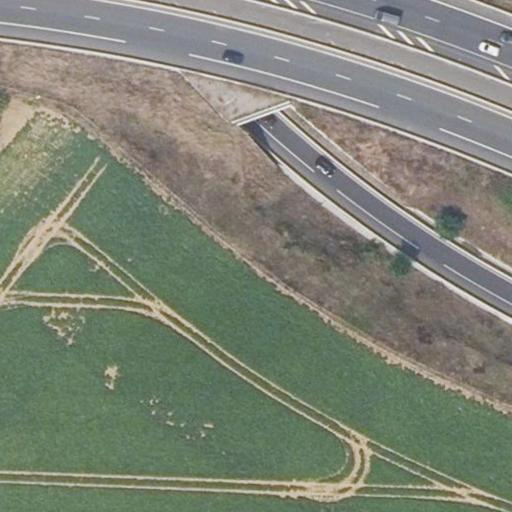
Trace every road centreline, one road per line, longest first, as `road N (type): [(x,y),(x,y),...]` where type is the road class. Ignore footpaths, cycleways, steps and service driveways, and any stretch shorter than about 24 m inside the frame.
road 1 (trunk): [(0,10),(240,54),(511,143)]
road 2 (motorway): [(144,0),(306,153),(426,244),(511,293)]
road 3 (trunk): [(511,57),(343,0)]
